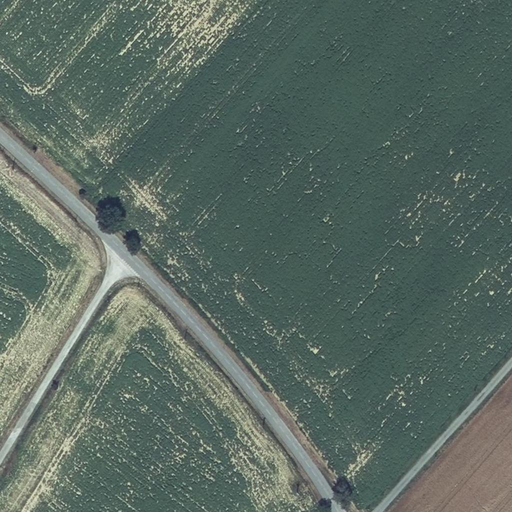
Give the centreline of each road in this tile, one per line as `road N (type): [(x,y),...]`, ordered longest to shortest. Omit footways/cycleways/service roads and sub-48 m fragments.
road 1 (tertiary): [(128,255),(238,374),(338,511)]
road 2 (unclassified): [(128,255),(0,458)]
road 3 (tertiary): [(0,135),(128,255)]
